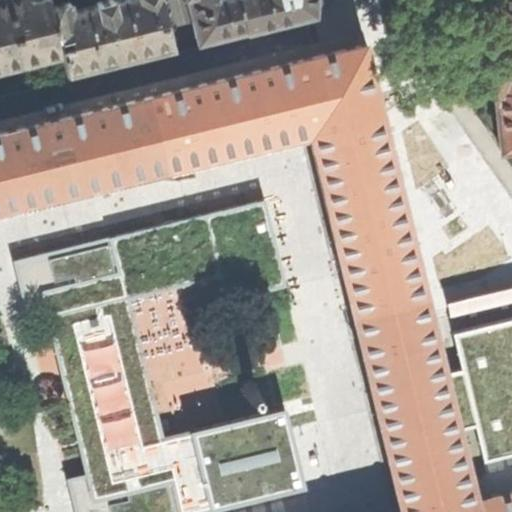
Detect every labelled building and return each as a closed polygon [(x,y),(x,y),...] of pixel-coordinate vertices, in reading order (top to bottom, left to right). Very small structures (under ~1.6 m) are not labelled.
[(0,0),(0,67),(3,67),(23,62),(7,0),(0,0)] [(41,58),(61,53),(47,0),(7,0),(23,62),(41,58)] [(121,59),(173,47),(161,0),(117,0),(113,1),(112,0),(106,0),(96,3),(97,5),(72,11),(69,0),(51,4),(59,37),(69,35),(72,44),(61,47),(67,70),(69,70),(70,72),(121,59)] [(313,13),(314,0),(186,0),(196,41),(227,34),(285,19),(313,13)] [(511,0),(483,0),(499,147),(511,146),(511,0)] [(0,511),(511,511),(511,488),(475,498),(457,425),(445,375),(431,321),(432,320),(428,302),(425,292),(424,292),(363,41),(149,93),(43,119),(0,129),(0,511)] [(477,240),(497,231),(484,204),(465,213),(477,240)] [(511,284),(445,302),(449,316),(511,300),(511,284)] [(475,421),(484,458),(511,450),(511,318),(455,332),(464,370),(445,375),(457,425),(475,421)]
